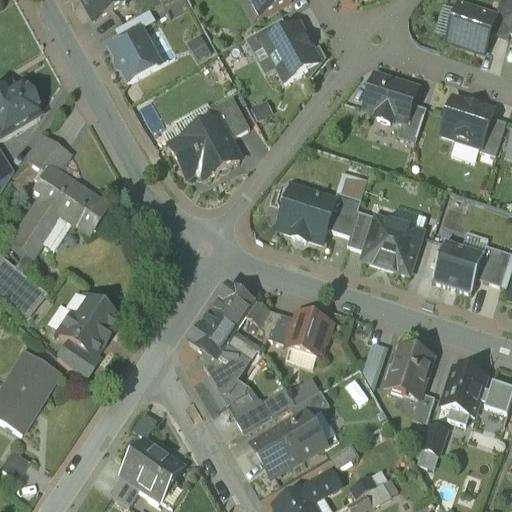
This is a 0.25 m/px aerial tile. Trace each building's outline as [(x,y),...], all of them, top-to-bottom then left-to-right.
[(80,0),(94,25),(127,8),(122,0),(80,0)] [(247,0),(260,23),(291,5),(288,0),(247,0)] [(511,3),(503,1),(496,22),(491,38),(508,44),(511,27),(511,3)] [(496,22),(459,10),(447,47),(484,59),(491,38),(496,22)] [(278,27),(245,45),(252,57),(264,51),(263,48),(284,37),(278,27)] [(284,37),(263,48),(264,51),(285,88),(304,77),(308,83),(320,68),(324,64),(319,54),(314,57),(299,29),(284,37)] [(141,35),(109,53),(129,88),(161,71),(158,66),(158,62),(156,58),(152,56),(141,35)] [(417,94),(375,81),(364,115),(377,119),(376,124),(390,129),(392,124),(402,127),(406,129),(412,110),(417,94)] [(9,82),(0,87),(0,143),(38,122),(20,91),(15,93),(9,82)] [(233,103),(210,115),(215,124),(217,123),(229,146),(250,134),(233,103)] [(493,116),(453,103),(441,139),(480,152),(481,152),(491,123),(493,116)] [(426,114),(412,110),(406,129),(402,127),(397,143),(415,148),(426,114)] [(215,124),(182,142),(183,144),(170,151),(169,152),(186,182),(194,178),(203,180),(205,184),(239,165),(229,146),(217,123),(215,124)] [(506,128),(491,123),(481,152),(480,152),(479,157),(495,162),(506,128)] [(42,142),(25,166),(40,176),(52,184),(56,178),(57,179),(58,178),(52,174),(63,156),(42,142)] [(0,157),(0,196),(12,177),(0,157)] [(38,205),(9,249),(30,264),(40,248),(38,247),(57,218),(89,239),(96,228),(97,229),(108,213),(57,179),(56,178),(52,184),(40,176),(33,186),(37,189),(32,196),(37,199),(41,200),(37,205),(38,205)] [(334,206),(288,192),(282,195),(278,209),(280,215),(284,216),(278,235),(293,240),(291,244),(307,249),(308,245),(322,249),(327,235),(336,207),(334,206)] [(361,207),(337,199),(334,206),(336,207),(327,235),(349,243),(357,218),(361,207)] [(376,224),(357,218),(349,243),(347,252),(365,258),(376,224)] [(422,239),(376,224),(365,258),(363,266),(408,281),(422,239)] [(484,260),(445,248),(446,247),(445,247),(432,288),(433,288),(471,300),(471,301),(477,285),(485,260),(484,260)] [(3,265),(2,265),(0,267),(0,300),(27,322),(45,300),(19,279),(30,264),(9,249),(9,250),(24,260),(14,274),(3,265)] [(511,261),(486,253),(484,260),(485,260),(477,285),(501,293),(511,261)] [(270,317),(229,289),(209,319),(236,337),(246,323),(259,332),(270,317)] [(117,326),(83,303),(82,304),(73,318),(58,339),(68,346),(69,345),(93,361),(101,349),(102,350),(110,338),(109,337),(117,326)] [(295,325),(270,317),(259,332),(258,334),(263,337),(264,344),(287,351),(295,325)] [(331,330),(297,318),(295,325),(287,351),(286,353),(320,363),(325,348),(328,347),(332,336),(330,333),(331,330)] [(236,337),(209,319),(189,348),(209,362),(203,371),(219,398),(226,403),(251,367),(227,351),(236,337)] [(93,361),(69,345),(68,346),(56,363),(84,386),(98,365),(93,361)] [(378,387),(389,352),(374,347),(363,382),(378,387)] [(434,363),(401,351),(386,396),(418,407),(419,407),(422,399),(434,363)] [(23,359),(0,397),(0,427),(20,440),(57,380),(58,381),(59,380),(23,358),(23,359)] [(486,384),(453,374),(441,412),(450,415),(469,421),(474,423),(479,407),(483,395),(486,384)] [(511,403),(511,392),(492,386),(489,397),(483,395),(479,407),(485,409),(484,412),(507,420),(511,403)] [(320,396),(290,414),(296,425),(306,419),(309,424),(329,412),(320,396)] [(422,399),(419,407),(418,407),(412,425),(427,430),(435,403),(422,399)] [(261,405),(233,421),(245,441),(272,425),(261,405)] [(469,421),(450,415),(447,425),(466,432),(469,421)] [(296,425),(256,449),(276,482),(326,452),(309,424),(306,419),(296,425)] [(446,436),(430,431),(421,455),(438,460),(446,436)] [(183,473),(143,446),(121,480),(142,494),(161,507),(183,473)] [(352,450),(330,463),(337,475),(359,463),(352,450)] [(28,467),(10,455),(0,473),(17,485),(28,467)] [(333,476),(272,511),(273,511),(274,511),(313,511),(311,508),(340,491),(341,493),(342,492),(333,476)] [(130,511),(142,494),(121,480),(108,500),(126,511),(130,511)] [(371,483),(359,490),(365,499),(376,493),(371,483)] [(390,501),(383,489),(376,493),(383,506),(390,501)] [(376,493),(365,500),(371,511),(372,511),(383,506),(376,493)] [(371,511),(365,500),(347,510),(348,511),(371,511)]
